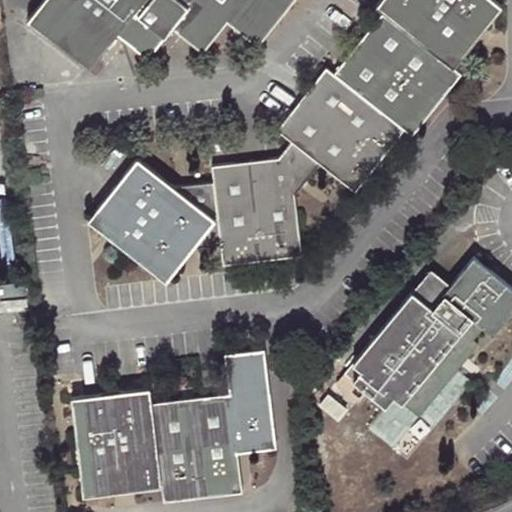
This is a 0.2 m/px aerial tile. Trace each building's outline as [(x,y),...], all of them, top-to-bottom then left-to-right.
[(259,44),(280,18),(295,0),(38,0),(27,14),(90,64),(118,30),(149,54),(172,26),(203,50),(228,20),(259,44)] [(358,49),(434,114),(465,77),(458,70),(509,11),(495,0),(385,0),(380,7),(387,14),(358,49)] [(358,49),(341,69),(418,133),(434,114),(358,49)] [(418,133),(341,69),(337,74),(330,68),(279,128),(292,139),(278,157),(211,166),(213,182),(173,187),(138,159),(88,219),(164,282),(191,250),(222,246),(224,265),(302,255),(295,194),(320,163),(356,193),(405,132),(414,139),(418,133)] [(511,287),(471,253),(465,261),(447,282),(428,265),(342,369),(382,402),(390,393),(416,415),(475,343),(470,339),(478,330),(481,326),(490,332),(511,304),(511,287)] [(475,343),(416,415),(422,420),(460,374),(473,382),(483,370),(471,361),(481,348),(475,343)] [(238,454),(278,449),(265,350),(225,355),(229,394),(153,404),(151,388),(73,396),(85,497),(163,487),(165,504),(242,494),(238,454)]
